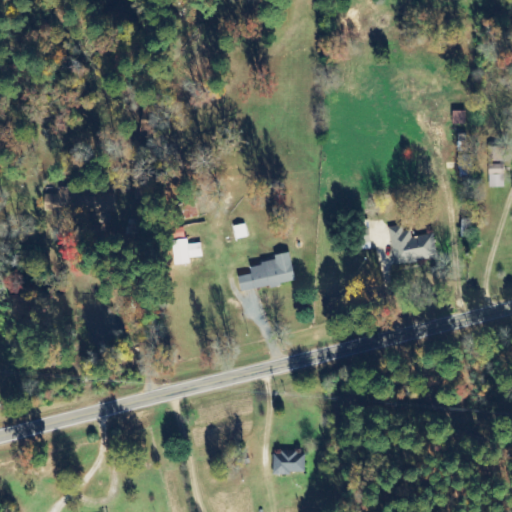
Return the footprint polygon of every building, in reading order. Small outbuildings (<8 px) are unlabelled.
[(454,125),(466,125),(466,112),(454,112),(454,125)] [(459,152),(468,152),(468,134),(459,134),(459,152)] [(459,156),(459,176),(472,176),(471,156),(459,156)] [(489,188),(504,188),(504,165),(490,165),(489,188)] [(46,195),(46,212),(73,212),(73,188),(59,188),(59,195),(46,195)] [(394,263),(436,261),(434,231),(405,233),(404,227),(391,228),(394,263)] [(203,257),(201,243),(189,245),(188,239),(175,241),(177,266),(191,264),(191,259),(203,257)] [(297,282),(291,253),(276,256),(276,262),(251,267),(252,275),(240,277),(243,292),(297,282)] [(274,474),(305,475),(306,452),(274,451),(274,474)]
